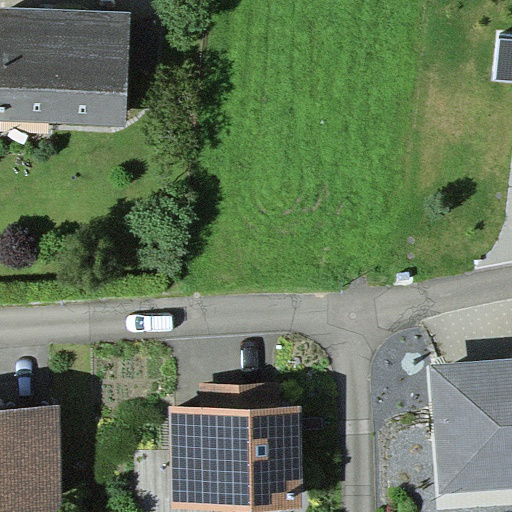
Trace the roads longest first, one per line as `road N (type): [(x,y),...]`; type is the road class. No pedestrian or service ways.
road 1 (residential): [(352,326),(0,337)]
road 2 (residential): [(347,511),(352,326)]
road 3 (residential): [(511,289),(352,326)]
